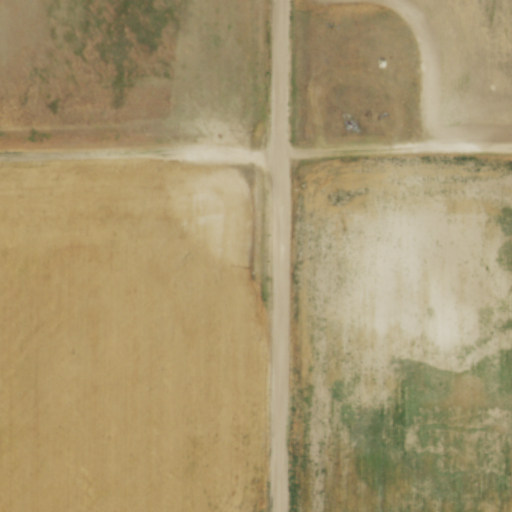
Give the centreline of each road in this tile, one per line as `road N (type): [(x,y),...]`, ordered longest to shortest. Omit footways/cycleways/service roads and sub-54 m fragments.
road 1 (residential): [(277,511),(279,0)]
road 2 (residential): [(279,154),(408,140),(511,142)]
